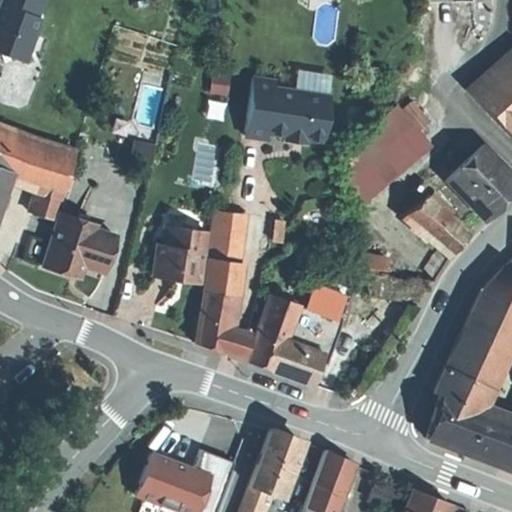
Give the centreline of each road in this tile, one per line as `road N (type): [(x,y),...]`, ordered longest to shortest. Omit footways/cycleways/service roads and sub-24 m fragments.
road 1 (secondary): [(374,443),(452,288),(511,223)]
road 2 (secondary): [(154,374),(202,381),(374,443)]
road 3 (secondary): [(154,374),(37,511)]
road 4 (tertiary): [(374,443),(511,500)]
